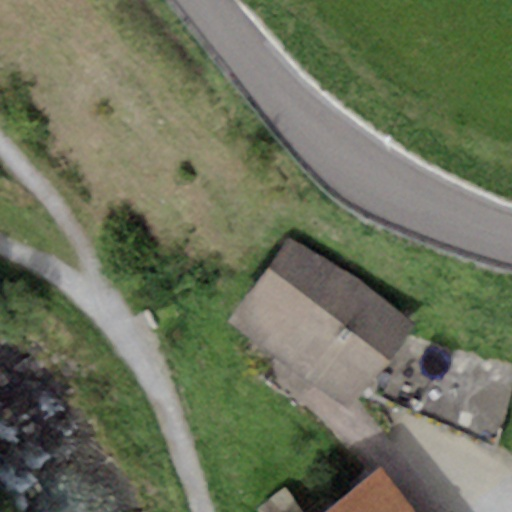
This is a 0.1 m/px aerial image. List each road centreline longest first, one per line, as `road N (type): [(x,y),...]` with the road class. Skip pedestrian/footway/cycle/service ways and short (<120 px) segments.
road 1 (residential): [(206,0),(344,163),(399,200),(511,236)]
road 2 (track): [(100,289),(163,416),(197,511)]
road 3 (track): [(0,145),(71,229),(100,289)]
